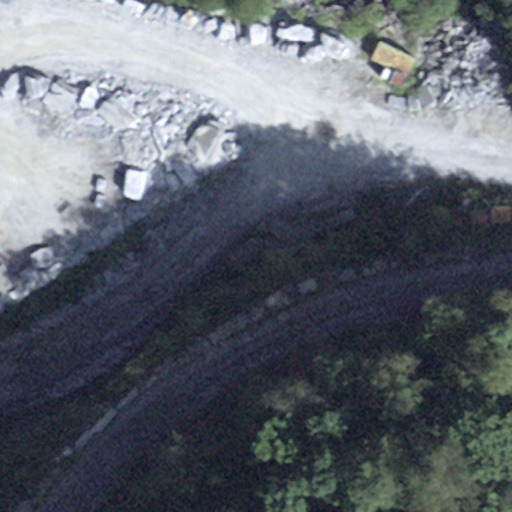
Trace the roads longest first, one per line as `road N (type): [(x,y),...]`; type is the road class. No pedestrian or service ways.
road 1 (track): [(511,157),(61,41),(0,55)]
road 2 (track): [(511,249),(319,324),(136,431),(77,511)]
road 3 (track): [(362,121),(284,194),(122,308),(0,380)]
